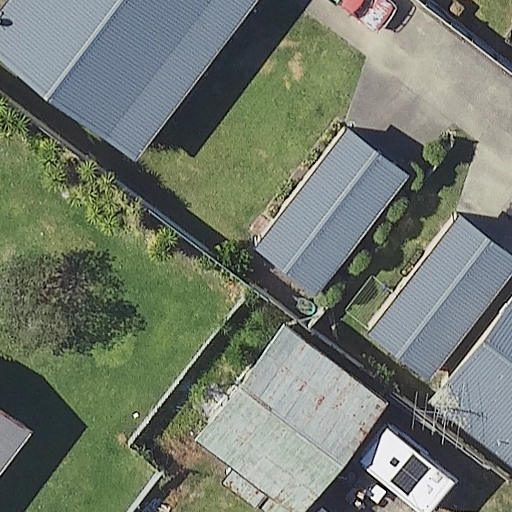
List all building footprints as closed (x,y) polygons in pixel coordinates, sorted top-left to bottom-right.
[(216,0),(0,0),(0,49),(110,136),(216,0)] [(384,165),(322,116),(235,227),(296,276),(384,165)] [(511,259),(437,203),(350,317),(433,381),(424,392),(511,458),(511,259)] [(356,384),(243,298),(158,410),(271,496),(356,384)] [(331,511),(296,486),(276,511),(331,511)]
